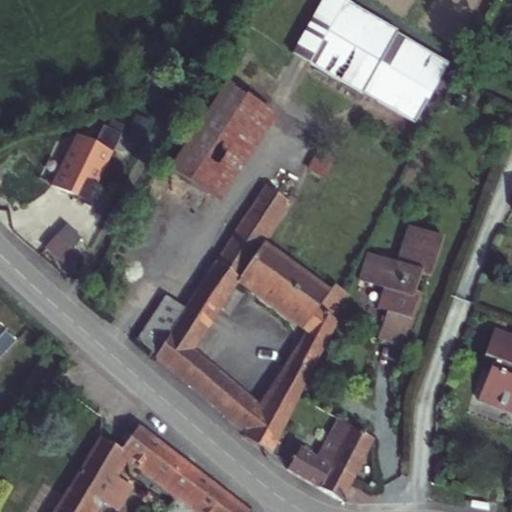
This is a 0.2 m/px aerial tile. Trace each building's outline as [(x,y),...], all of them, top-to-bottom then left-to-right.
[(322,0),(294,56),(421,119),(454,54),(344,0),(322,0)] [(451,103),(473,111),(478,96),(477,95),(458,89),(451,103)] [(272,115),(233,96),(188,183),(228,203),(272,115)] [(142,116),(132,137),(147,143),(157,123),(142,116)] [(84,138),(61,184),(83,195),(81,198),(85,200),(86,197),(94,200),(92,204),(100,208),(111,186),(106,184),(132,134),(114,125),(103,148),(84,138)] [(49,179),(43,186),(61,200),(67,193),(49,179)] [(274,186),(223,264),(241,275),(246,280),(270,245),(298,203),(274,186)] [(399,266),(384,259),(372,286),(383,292),(374,311),(384,315),(372,341),(396,351),(420,303),(416,302),(424,285),(433,290),(451,252),(415,235),(399,266)] [(75,239),(59,257),(73,271),(90,252),(75,239)] [(336,293),(270,245),(246,280),(303,322),(260,410),(249,432),(247,437),(277,457),(357,294),(341,286),(336,293)] [(384,259),(377,254),(364,281),(372,286),(384,259)] [(241,275),(223,264),(162,361),(230,416),(243,395),(191,352),(201,337),(207,342),(219,323),(212,318),(241,275)] [(511,335),(502,332),(492,360),(502,364),(489,400),(511,407),(511,335)] [(243,395),(230,416),(249,432),(260,410),(243,395)] [(127,449),(127,454),(205,511),(253,511),(139,422),(121,445),(121,446),(127,449)] [(306,450),(293,471),(325,491),(358,430),(346,423),(326,462),(306,450)] [(380,443),(358,430),(325,491),(346,505),(380,443)] [(89,511),(127,454),(127,449),(121,446),(121,445),(105,436),(55,511),(89,511)]
